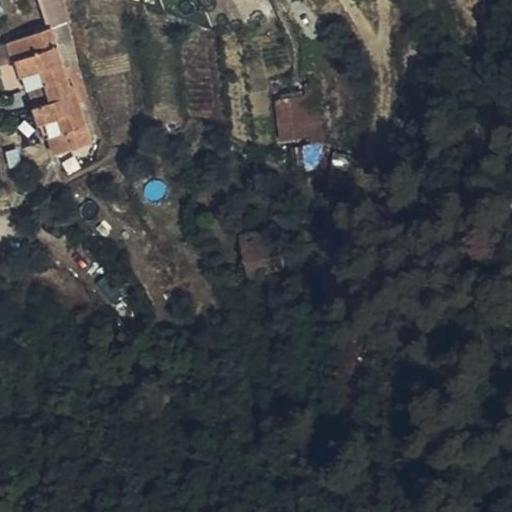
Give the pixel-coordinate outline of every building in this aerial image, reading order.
[(62,0),(43,0),(50,23),(68,18),(62,0)] [(88,140),(70,82),(68,83),(49,24),(7,37),(12,55),(17,54),(27,86),(44,80),(50,98),(31,104),(41,136),(47,134),(52,151),(88,140)] [(306,94),(277,98),(284,144),(313,139),(306,94)] [(349,156),(335,153),(331,176),(344,178),(349,156)] [(154,201),(160,200),(165,195),(165,187),(161,182),(155,180),(149,181),(145,186),(144,193),(148,198),(154,201)] [(92,221),(97,217),(99,211),(97,205),(92,201),(86,201),(80,204),(78,211),(80,218),(85,221),(92,221)] [(265,227),(242,232),(251,274),(274,270),(265,227)]
